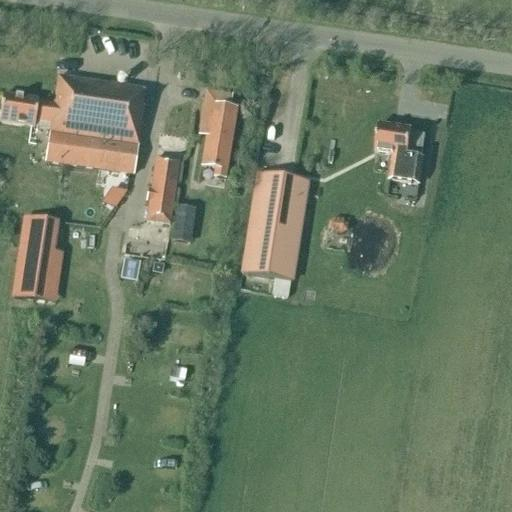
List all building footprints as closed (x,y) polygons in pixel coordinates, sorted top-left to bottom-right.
[(140,107),(143,91),(56,78),(53,106),(37,103),(37,102),(1,97),(0,105),(0,124),(33,129),(34,123),(50,126),(44,163),(133,175),(142,108),(140,107)] [(226,179),(227,173),(237,109),(210,105),(199,169),(217,171),(216,178),(226,179)] [(378,126),(374,154),(393,157),(390,173),(389,182),(406,184),(419,186),(422,161),(421,160),(424,137),(411,135),(411,131),(378,126)] [(169,227),(174,193),(179,162),(154,159),(145,224),(169,227)] [(89,190),(89,177),(44,175),(43,188),(89,190)] [(257,176),(240,276),(272,281),(288,284),(289,284),(305,184),(257,176)] [(192,245),(199,211),(179,207),(172,241),(192,245)] [(16,274),(12,300),(44,305),(53,246),(56,225),(24,220),(16,274)] [(125,266),(123,281),(132,283),(135,267),(125,266)] [(154,287),(195,295),(198,282),(157,273),(154,287)] [(272,281),(270,297),(285,299),(288,284),(272,281)] [(67,427),(68,412),(30,411),(30,426),(67,427)]
